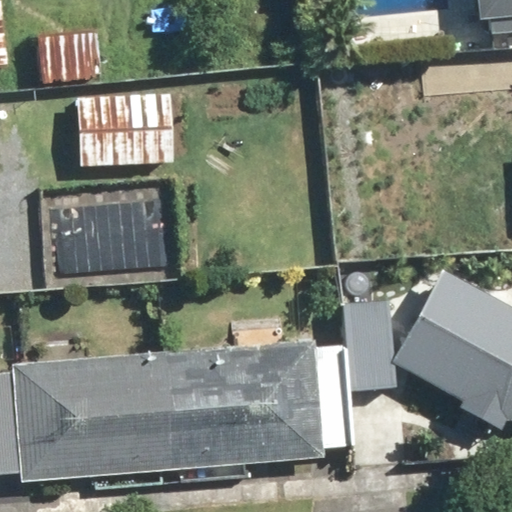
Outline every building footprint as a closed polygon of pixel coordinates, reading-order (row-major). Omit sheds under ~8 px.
[(87,33),(26,38),(30,85),(91,79),(87,33)] [(159,93),(66,96),(68,167),(161,164),(159,93)] [(411,146),(341,151),(348,234),(417,229),(411,146)] [(511,313),(433,272),(387,361),(490,419),(511,418),(511,313)] [(375,300),(330,304),(338,391),(383,387),(375,300)] [(304,338),(0,362),(0,364),(1,372),(0,372),(0,473),(8,473),(9,481),(314,457),(314,446),(339,444),(331,346),(305,348),(304,338)]
